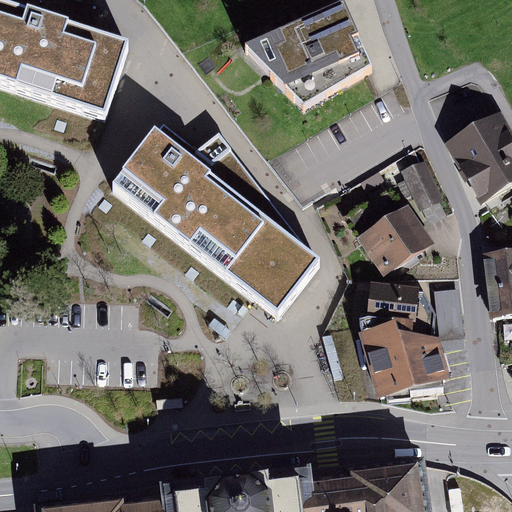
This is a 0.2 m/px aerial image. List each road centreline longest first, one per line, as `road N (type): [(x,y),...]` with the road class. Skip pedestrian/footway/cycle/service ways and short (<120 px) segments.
road 1 (tertiary): [(483,445),(327,444),(93,482)]
road 2 (residential): [(417,95),(470,239),(483,445)]
road 3 (residential): [(0,423),(70,423),(88,451),(93,482)]
road 4 (residential): [(511,125),(476,74),(417,95)]
